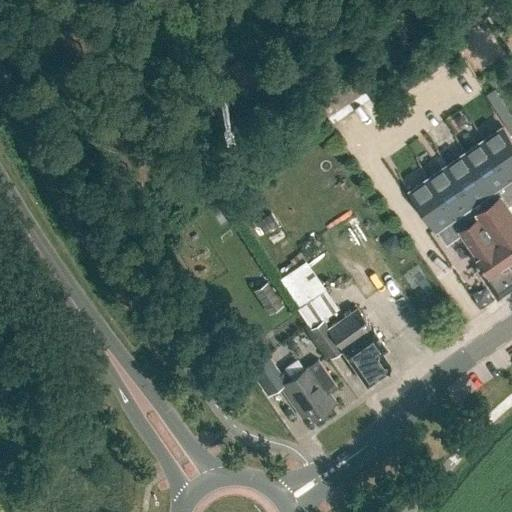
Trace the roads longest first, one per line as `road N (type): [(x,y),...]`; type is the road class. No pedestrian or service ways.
road 1 (primary): [(200,488),(0,186)]
road 2 (tertiary): [(284,501),(369,443),(511,325)]
